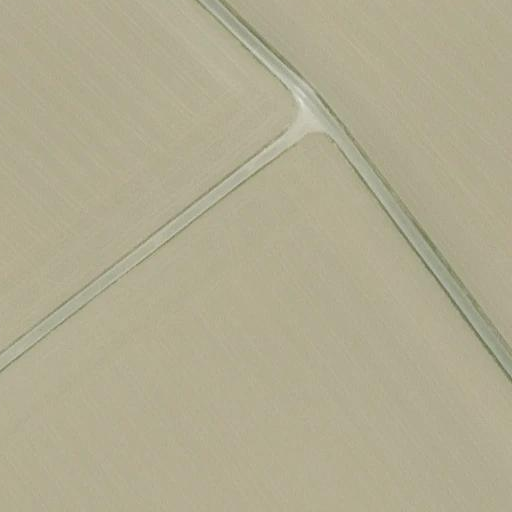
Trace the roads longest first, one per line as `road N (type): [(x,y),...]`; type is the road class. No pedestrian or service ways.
road 1 (unclassified): [(511,369),(319,114),(197,0)]
road 2 (track): [(0,372),(319,114)]
